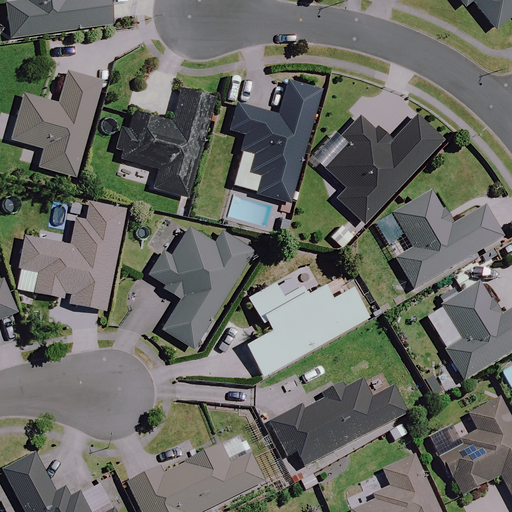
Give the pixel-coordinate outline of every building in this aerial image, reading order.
[(24,0),(25,3),(6,6),(12,41),(113,26),(108,0),(24,0)] [(511,0),(457,0),(465,10),(472,4),(496,34),(511,20),(511,0)] [(0,139),(24,146),(19,165),(75,180),(101,84),(65,75),(57,106),(23,97),(17,119),(2,115),(0,123),(0,139)] [(319,92),(287,83),(278,118),(236,106),(229,133),(244,137),(239,155),(252,158),(248,175),(260,178),(255,196),(287,205),(319,92)] [(96,142),(117,147),(116,153),(122,155),(116,181),(154,189),(153,194),(159,196),(188,202),(211,97),(182,90),(175,122),(131,112),(127,129),(121,127),(100,123),(96,142)] [(335,203),(353,219),(344,228),(342,225),(329,238),(343,252),(364,230),(359,226),(440,142),(415,119),(392,143),(377,128),(373,132),(360,120),(317,164),(346,192),(335,203)] [(432,194),(375,227),(412,291),(502,240),(484,209),(452,228),(432,194)] [(125,212),(88,204),(84,223),(74,221),(69,248),(27,240),(16,291),(69,302),(68,305),(105,313),(125,212)] [(147,277),(162,286),(159,291),(179,304),(162,332),(192,350),(251,252),(222,234),(215,246),(189,230),(171,259),(162,254),(147,277)] [(0,324),(17,317),(1,280),(0,280),(0,324)] [(330,299),(324,288),(308,297),(302,287),(282,298),(275,284),(244,301),(259,328),(264,325),(268,333),(264,336),(245,346),(262,378),(368,319),(350,288),(330,299)] [(511,313),(502,320),(481,286),(442,310),(462,344),(446,354),(464,383),(511,353),(511,313)] [(372,402),(363,383),(303,412),(302,410),(269,426),(287,463),(298,458),(304,470),(409,417),(395,391),(372,402)] [(459,444),(462,449),(441,460),(462,499),(501,478),(511,497),(511,421),(501,401),(470,418),(478,434),(459,444)] [(231,468),(221,447),(131,489),(141,511),(208,511),(265,485),(252,458),(231,468)] [(56,496),(35,456),(3,472),(23,511),(130,511),(127,506),(116,511),(88,511),(81,497),(71,502),(65,491),(56,496)] [(371,499),(373,504),(357,511),(440,511),(413,458),(382,474),(390,490),(371,499)]
